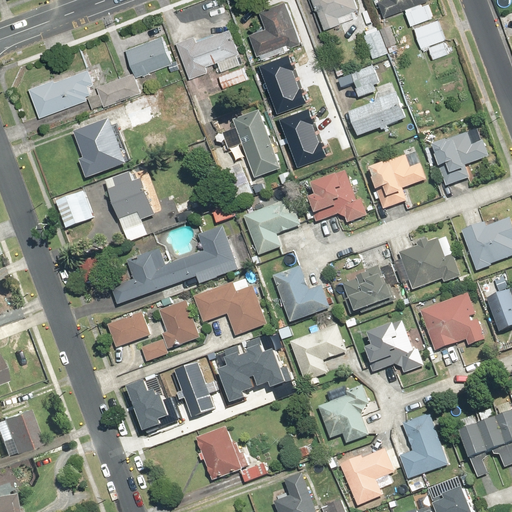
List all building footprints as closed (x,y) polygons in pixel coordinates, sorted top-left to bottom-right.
[(341,14),(360,7),(357,0),(316,0),(325,26),(343,20),(341,14)] [(386,0),(382,2),(388,18),(408,10),(414,25),(439,16),(432,0),(386,0)] [(253,33),(264,59),(274,55),(273,52),(287,47),(287,49),(305,42),(288,1),(262,12),(268,26),(253,33)] [(441,18),(415,28),(424,52),(433,49),(437,58),(454,52),(441,18)] [(390,48),(401,43),(393,25),(366,36),(376,61),(393,54),(390,48)] [(247,65),(233,27),(200,40),(198,34),(180,40),(194,78),(217,69),(219,75),(247,65)] [(175,61),(165,35),(128,50),(137,71),(139,78),(172,66),(174,72),(183,68),(180,59),(175,61)] [(266,62),(283,109),(311,99),(295,52),(266,62)] [(358,89),(362,98),(377,92),(379,92),(378,87),(377,87),(384,84),(376,63),(354,71),(360,88),(358,89)] [(96,76),(101,74),(100,72),(102,71),(100,64),(75,73),(76,75),(60,81),(59,79),(33,89),(44,119),(92,100),(91,98),(96,96),(91,85),(98,82),(96,76)] [(226,89),(250,79),(245,66),(221,77),(226,89)] [(96,96),(91,98),(92,100),(95,108),(108,103),(110,107),(122,103),(145,94),(140,80),(139,78),(137,71),(101,85),(104,93),(96,96)] [(380,102),(353,112),(362,136),(410,118),(401,92),(399,93),(397,87),(395,88),(393,82),(378,87),(379,92),(377,92),(380,102)] [(286,116),(303,163),(331,153),(315,106),(286,116)] [(285,170),(263,109),(237,118),(259,179),(285,170)] [(90,179),(130,163),(111,115),(102,119),(103,121),(76,132),(87,158),(82,160),(90,179)] [(470,166),(493,157),(486,140),(475,144),(470,133),(436,146),(445,170),(451,167),(455,176),(446,179),(450,188),(475,178),(470,166)] [(409,210),(414,208),(406,189),(431,180),(420,151),(416,152),(414,146),(403,150),(405,156),(372,169),(381,192),(377,194),(379,201),(383,199),(388,211),(406,204),(409,210)] [(159,216),(146,179),(137,183),(133,172),(110,180),(124,220),(142,214),(145,221),(159,216)] [(350,224),(371,216),(365,199),(360,201),(349,172),(317,183),(321,196),(312,200),(320,223),(347,214),(350,224)] [(236,202),(256,195),(251,183),(232,189),(236,202)] [(204,214),(195,191),(187,194),(183,186),(170,190),(182,222),(204,214)] [(280,234),(304,226),(294,199),(247,217),(262,256),(285,248),(280,234)] [(221,225),(239,216),(233,201),(214,209),(221,225)] [(494,219),(465,231),(481,272),(511,259),(511,217),(496,224),(494,219)] [(241,270),(225,226),(202,235),(208,252),(169,266),(163,250),(131,262),(138,280),(114,289),(121,307),(201,278),(203,284),(241,270)] [(420,245),(402,252),(404,259),(397,262),(406,285),(413,282),(416,291),(446,280),(447,283),(465,277),(456,254),(449,257),(441,238),(433,241),(431,238),(419,242),(420,245)] [(313,290),(303,264),(275,276),(294,324),(335,307),(326,285),(313,290)] [(385,265),(345,283),(353,301),(357,300),(363,314),(399,298),(394,287),(402,283),(394,265),(386,268),(385,265)] [(206,320),(230,311),(238,334),(270,322),(256,285),(240,290),(236,279),(196,294),(206,320)] [(501,335),(511,331),(511,291),(488,301),(501,335)] [(423,314),(437,352),(469,340),(472,348),(491,341),(474,295),(423,314)] [(191,301),(163,311),(171,332),(165,335),(167,340),(171,351),(205,338),(191,301)] [(126,320),(125,316),(118,319),(119,323),(111,327),(121,350),(154,335),(144,312),(126,320)] [(285,341),(295,337),(291,326),(287,328),(284,318),(277,320),(285,341)] [(410,321),(374,335),(378,346),(368,350),(377,373),(403,363),(407,374),(428,366),(410,321)] [(321,332),(293,342),(309,384),(332,376),(331,373),(355,363),(341,324),(332,328),(329,322),(319,326),(321,332)] [(274,380),(276,386),(294,379),(289,365),(285,366),(279,348),(268,351),(263,336),(227,349),(233,364),(223,368),(233,395),(235,401),(252,395),(250,389),(274,380)] [(171,351),(167,340),(145,348),(150,362),(172,354),(171,351)] [(0,384),(9,381),(0,357),(0,384)] [(215,395),(227,391),(222,377),(210,381),(203,363),(180,372),(186,390),(180,392),(184,402),(190,400),(197,419),(220,411),(215,395)] [(132,386),(148,429),(166,423),(163,416),(173,413),(166,392),(163,393),(161,387),(154,389),(151,379),(132,386)] [(348,387),(329,393),(332,401),(320,406),(333,441),(346,436),(349,444),(372,436),(365,415),(376,411),(367,385),(350,391),(348,387)] [(42,444),(29,408),(17,412),(17,414),(4,419),(16,454),(42,444)] [(505,420),(502,421),(511,446),(511,408),(502,411),(505,420)] [(483,426),(493,454),(495,453),(497,457),(502,458),(506,470),(511,467),(511,450),(501,420),(497,421),(493,411),(479,416),(483,426)] [(415,491),(426,488),(424,481),(420,483),(418,478),(452,466),(434,414),(406,424),(416,451),(404,455),(412,480),(409,481),(412,487),(413,487),(415,491)] [(472,418),(459,423),(463,433),(460,434),(476,480),(487,476),(482,464),(487,459),(486,455),(491,453),(481,425),(476,427),(472,418)] [(270,475),(265,462),(253,466),(246,446),(238,449),(229,426),(200,437),(206,453),(202,454),(205,462),(208,460),(216,480),(243,470),(248,483),(270,475)] [(380,482),(399,473),(386,444),(342,464),(362,506),(386,495),(380,482)] [(294,496),(278,502),(282,511),(321,511),(307,475),(288,482),(294,496)] [(436,497),(442,511),(476,511),(466,485),(436,497)] [(0,511),(18,511),(15,492),(0,495),(0,511)] [(325,511),(348,511),(343,500),(324,509),(325,511)] [(436,511),(433,503),(411,511),(436,511)]
